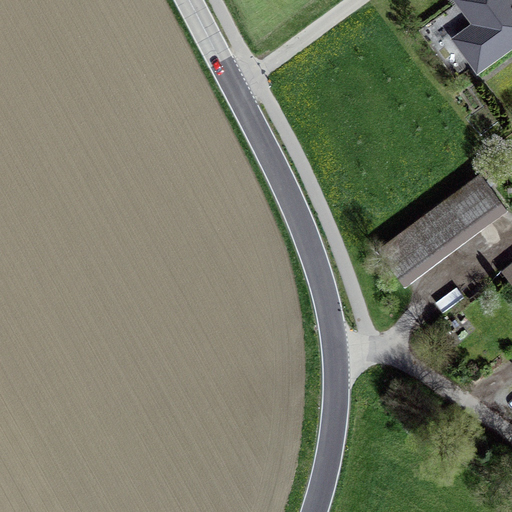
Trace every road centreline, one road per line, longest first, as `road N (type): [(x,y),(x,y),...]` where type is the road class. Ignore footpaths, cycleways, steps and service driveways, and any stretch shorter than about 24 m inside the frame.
road 1 (tertiary): [(335,357),(315,261),(294,208),(187,0)]
road 2 (track): [(367,353),(364,322),(317,192),(259,73)]
road 3 (residential): [(511,438),(400,358),(335,357)]
road 4 (tertiary): [(312,511),(328,459),(335,357)]
road 5 (track): [(259,73),(357,0)]
